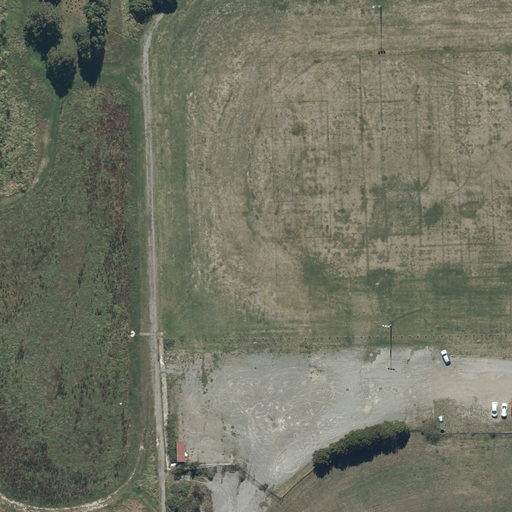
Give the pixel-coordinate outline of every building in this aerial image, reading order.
[(309,419),(308,351),(223,354),(224,367),(206,368),(207,405),(224,404),(225,422),(309,419)] [(183,352),(166,353),(167,378),(184,377),(183,352)] [(341,374),(325,373),(324,384),(340,385),(341,374)] [(396,406),(387,406),(388,429),(397,429),(396,406)] [(248,446),(238,446),(238,458),(248,459),(248,446)] [(234,448),(225,448),(226,467),(235,467),(234,448)] [(175,456),(175,465),(195,465),(195,456),(175,456)]
